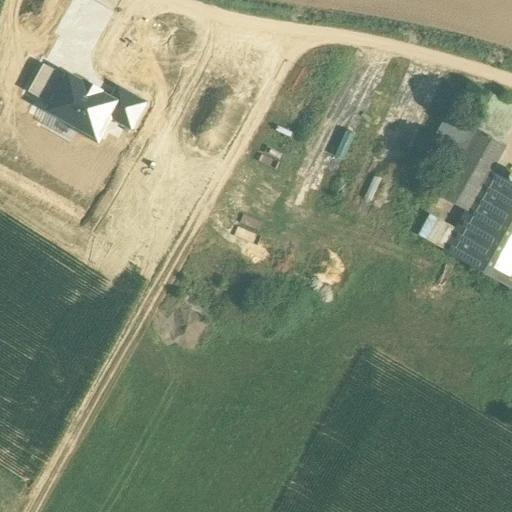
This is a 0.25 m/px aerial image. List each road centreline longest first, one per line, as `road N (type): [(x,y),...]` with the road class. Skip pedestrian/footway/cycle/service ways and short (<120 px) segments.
road 1 (track): [(304,33),(139,330)]
road 2 (track): [(36,511),(139,330)]
